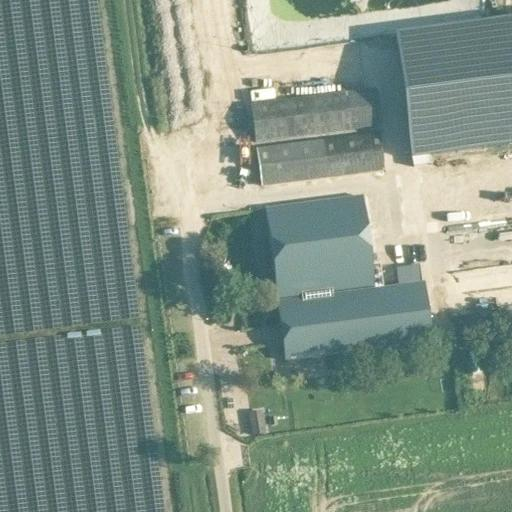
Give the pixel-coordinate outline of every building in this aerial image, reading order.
[(511,146),(511,22),(395,38),(411,159),(511,146)] [(376,91),(251,107),(255,143),(380,127),(376,91)] [(379,135),(276,148),(256,151),(261,187),(383,171),(379,135)] [(511,150),(484,154),(508,334),(511,333),(511,150)] [(284,208),(264,211),(276,300),(280,328),(284,328),(286,343),(282,344),(283,355),(284,362),(365,352),(365,356),(432,347),(430,327),(424,284),(382,289),(379,266),(371,267),(362,198),(284,208)] [(472,217),(444,222),(446,232),(474,226),(472,217)] [(264,435),(261,413),(247,415),(251,437),(264,435)]
